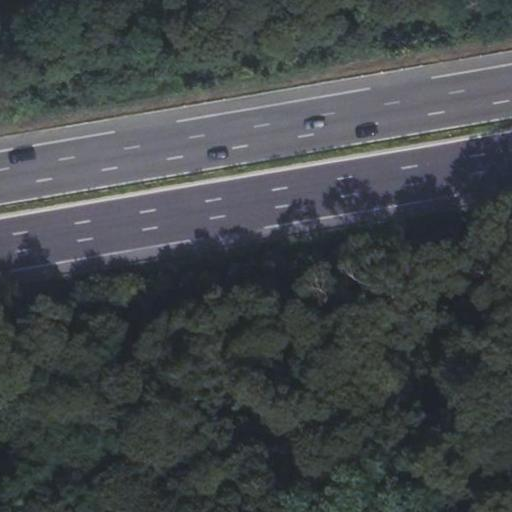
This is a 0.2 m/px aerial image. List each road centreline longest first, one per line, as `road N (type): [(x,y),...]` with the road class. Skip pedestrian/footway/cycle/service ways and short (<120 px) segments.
road 1 (track): [(511,409),(34,494),(0,493)]
road 2 (motorway): [(511,88),(0,176)]
road 3 (motorway): [(0,245),(511,157)]
